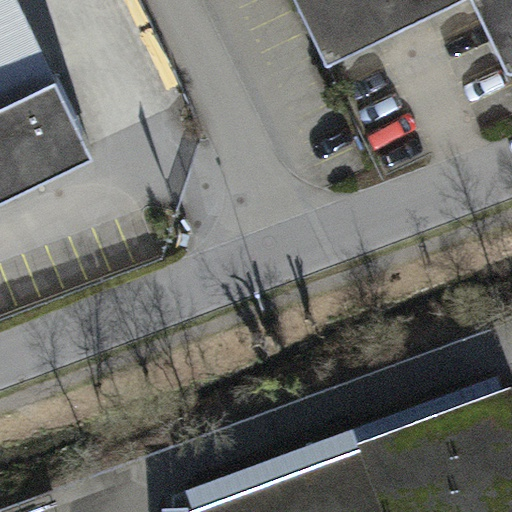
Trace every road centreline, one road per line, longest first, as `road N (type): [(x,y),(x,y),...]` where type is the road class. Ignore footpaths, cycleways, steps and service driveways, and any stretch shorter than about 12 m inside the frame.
road 1 (residential): [(511,166),(0,353)]
road 2 (unknown): [(276,252),(161,0)]
